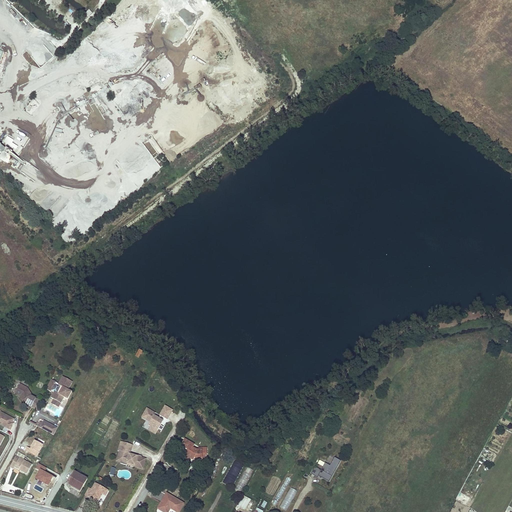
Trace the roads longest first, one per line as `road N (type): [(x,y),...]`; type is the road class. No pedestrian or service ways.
road 1 (unknown): [(13,109),(31,125),(40,161),(77,176),(155,121),(179,87)]
road 2 (unknown): [(81,64),(131,25),(135,41),(98,67)]
